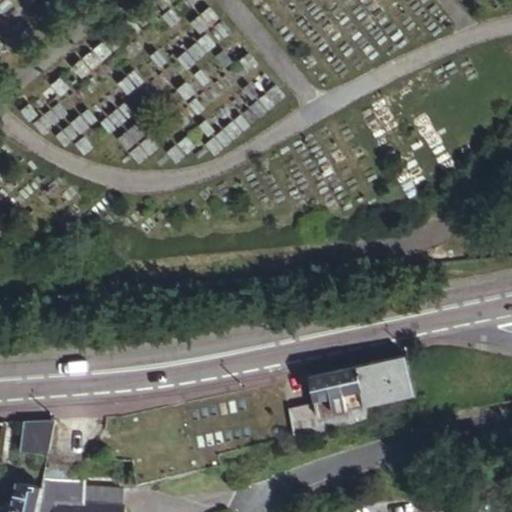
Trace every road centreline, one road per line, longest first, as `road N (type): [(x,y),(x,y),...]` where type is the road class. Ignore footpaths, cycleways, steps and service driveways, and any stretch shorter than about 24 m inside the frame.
road 1 (tertiary): [(462,307),(122,374),(0,378)]
road 2 (unclassified): [(241,511),(264,490),(511,421)]
